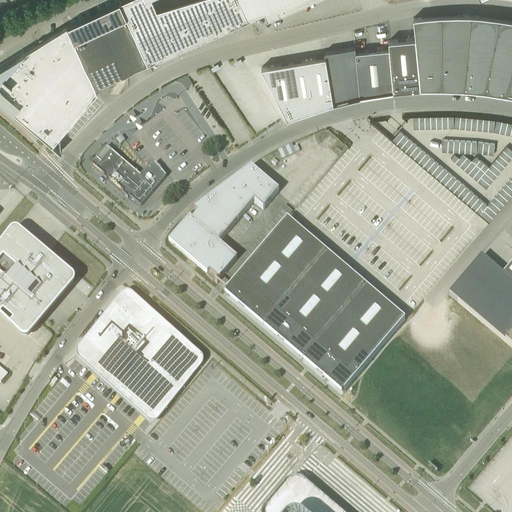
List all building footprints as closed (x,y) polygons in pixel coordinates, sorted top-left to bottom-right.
[(249,18),(240,0),(128,0),(121,3),(148,62),(240,22),(249,18)] [(240,0),(249,18),(265,11),(268,17),(307,0),(240,0)] [(121,3),(68,28),(95,86),(148,62),(121,3)] [(445,88),(461,88),(464,88),(470,14),(464,14),(458,14),(442,15),(442,88),(445,88)] [(464,88),(467,89),(482,90),(485,90),(500,17),(483,15),(477,15),(470,14),(464,88)] [(425,16),(414,18),(416,38),(420,88),(442,88),(442,15),(425,16)] [(485,90),(488,91),(506,93),(511,72),(511,19),(500,17),(485,90)] [(23,53),(63,87),(85,106),(98,91),(95,86),(68,28),(67,25),(24,52),(23,53)] [(420,88),(416,38),(389,41),(389,49),(393,90),(420,88)] [(333,102),(360,96),(356,52),(355,47),(325,52),(325,56),(333,102)] [(389,49),(356,52),(360,96),(393,90),(389,49)] [(85,106),(63,87),(23,53),(4,75),(3,75),(8,80),(5,83),(9,86),(0,95),(0,99),(61,152),(62,151),(53,144),(85,106)] [(333,102),(325,56),(308,59),(317,108),(333,102)] [(317,108),(308,59),(291,62),(301,114),(317,108)] [(301,114),(291,62),(261,67),(287,118),(301,114)] [(494,132),(500,134),(502,121),(497,120),(494,132)] [(500,134),(505,135),(508,123),(502,121),(500,134)] [(400,131),(392,141),(397,144),(405,135),(400,131)] [(409,139),(405,135),(397,144),(401,148),(409,139)] [(409,139),(401,148),(406,152),(414,142),(409,139)] [(414,142),(406,152),(410,156),(418,146),(414,142)] [(292,144),(285,148),(289,157),(296,153),(292,144)] [(418,146),(410,156),(414,159),(422,150),(418,146)] [(121,152),(132,168),(139,163),(127,147),(121,152)] [(140,176),(106,148),(91,165),(104,176),(103,178),(107,181),(108,179),(123,193),(122,194),(128,199),(129,197),(141,207),(166,178),(155,164),(140,176)] [(282,160),(289,157),(285,148),(278,151),(282,160)] [(422,150),(414,159),(419,163),(427,154),(422,150)] [(511,157),(504,151),(500,155),(509,163),(511,159),(511,157)] [(427,154),(419,163),(423,167),(431,157),(427,154)] [(451,159),(456,163),(460,157),(456,154),(451,159)] [(468,157),(464,154),(460,157),(456,163),(460,167),(468,157)] [(500,155),(496,159),(505,167),(509,163),(500,155)] [(472,161),(477,165),(481,159),(477,156),(472,161)] [(431,157),(423,167),(428,170),(436,161),(431,157)] [(472,161),(468,157),(460,167),(465,170),(472,161)] [(477,165),(481,168),(486,163),(481,159),(477,165)] [(496,159),(493,164),(502,171),(505,167),(496,159)] [(436,161),(428,170),(432,174),(440,165),(436,161)] [(477,165),(472,161),(465,170),(469,174),(477,165)] [(481,168),(486,172),(490,167),(486,163),(481,168)] [(493,164),(489,168),(498,176),(502,171),(493,164)] [(440,165),(432,174),(436,178),(444,168),(440,165)] [(481,168),(477,165),(469,174),(473,178),(481,168)] [(444,168),(436,178),(441,182),(449,172),(444,168)] [(486,172),(481,168),(473,178),(478,181),(481,177),(485,173),(486,172)] [(486,172),(485,173),(494,180),(498,176),(489,168),(486,172)] [(213,284),(215,282),(217,280),(219,281),(222,277),(237,260),(219,244),(254,203),(263,211),(279,193),(251,169),(186,217),(189,219),(169,243),(195,266),(207,276),(206,278),(213,284)] [(449,172),(441,182),(445,185),(453,176),(449,172)] [(485,173),(481,177),(491,185),(494,180),(485,173)] [(453,176),(445,185),(450,189),(458,179),(453,176)] [(481,177),(478,181),(487,189),(491,185),(481,177)] [(458,179),(450,189),(454,193),(462,183),(458,179)] [(462,183),(454,193),(458,196),(466,187),(462,183)] [(511,194),(511,187),(507,183),(503,188),(511,194)] [(466,187),(458,196),(463,200),(471,191),(466,187)] [(509,200),(511,196),(511,194),(503,188),(500,192),(509,200)] [(471,191),(463,200),(467,204),(475,194),(471,191)] [(505,204),(509,200),(500,192),(496,196),(505,204)] [(475,194),(467,204),(472,207),(480,198),(475,194)] [(502,209),(505,204),(496,196),(492,201),(502,209)] [(480,198),(472,207),(476,211),(484,202),(480,198)] [(488,205),(480,215),(490,223),(502,209),(492,201),(488,205)] [(484,202),(476,211),(480,215),(488,205),(484,202)] [(226,292),(265,326),(326,254),(287,220),(226,292)] [(72,278),(70,276),(28,240),(20,234),(19,233),(17,232),(16,232),(14,232),(12,232),(11,233),(10,235),(0,247),(0,319),(20,338),(21,340),(23,340),(25,341),(26,341),(28,340),(29,339),(31,338),(42,325),(73,288),(74,287),(75,285),(75,284),(75,282),(74,280),(73,279),(72,278)] [(326,254),(265,326),(304,359),(365,287),(356,279),(326,254)] [(449,296),(511,349),(511,283),(503,276),(481,258),(449,296)] [(511,265),(503,276),(511,283),(511,265)] [(365,287),(304,359),(343,393),(392,335),(405,321),(394,312),(366,287),(365,287)] [(129,290),(80,350),(158,416),(208,356),(129,290)] [(0,381),(2,383),(8,374),(0,367),(0,381)] [(335,511),(302,484),(278,511),(273,511),(267,507),(265,509),(264,509),(264,510),(263,511),(262,511),(335,511)]
